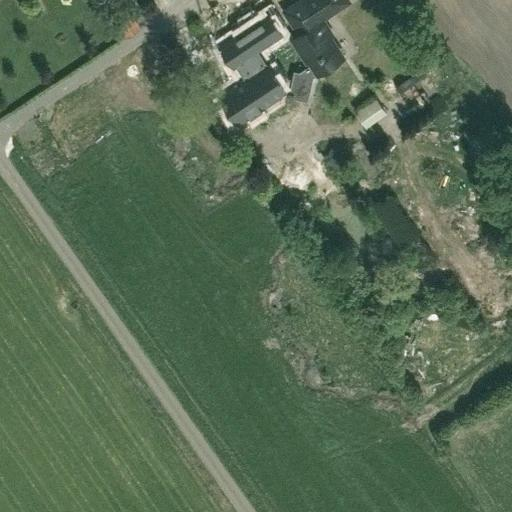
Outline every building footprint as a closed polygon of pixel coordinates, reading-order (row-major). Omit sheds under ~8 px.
[(45,0),(26,0),(34,11),(47,1),(45,0)] [(349,0),(301,0),(285,11),(300,33),(292,38),(302,54),(305,52),(313,64),(300,72),(295,71),(292,92),(291,92),(290,97),(295,98),(295,96),(309,99),(313,75),(318,72),(319,73),(344,57),(330,35),(333,34),(323,19),(350,1),(349,0)] [(125,37),(139,28),(127,9),(113,18),(125,37)] [(268,15),(222,45),(235,64),(238,62),(248,77),(245,79),(223,94),(240,120),(267,103),(286,91),(281,84),(268,64),(266,65),(256,50),(281,34),(268,15)] [(433,77),(402,93),(411,111),(442,95),(433,77)] [(359,108),(369,126),(392,113),(382,96),(359,108)]
